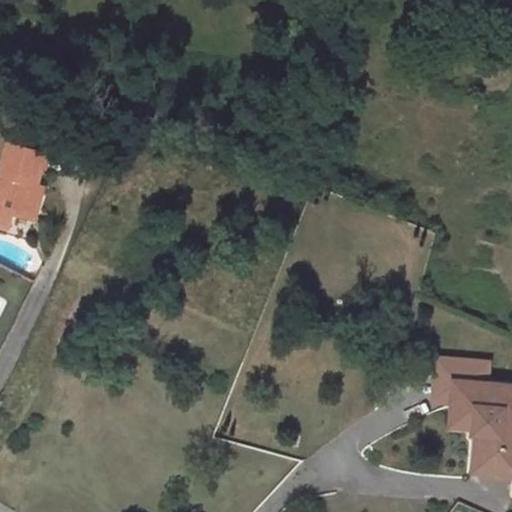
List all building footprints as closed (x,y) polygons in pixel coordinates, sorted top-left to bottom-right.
[(45,153),(8,143),(0,169),(0,210),(9,213),(24,218),(35,185),(45,153)] [(44,187),(35,185),(24,218),(33,222),(44,187)] [(0,226),(4,228),(9,213),(0,210),(0,226)] [(511,386),(457,382),(454,417),(473,418),(473,429),(472,435),(482,435),(480,474),(511,475),(511,386)] [(453,428),(473,429),(473,418),(454,417),(453,428)]
